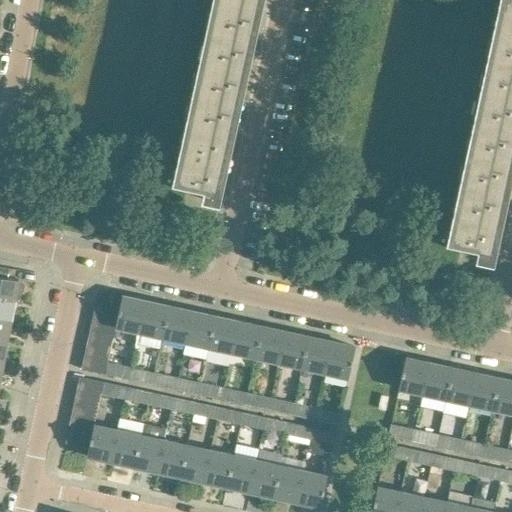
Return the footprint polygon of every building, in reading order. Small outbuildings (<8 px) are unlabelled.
[(213,0),(173,182),(204,188),(202,198),(201,198),(201,199),(219,203),(219,202),(218,202),(220,191),(216,190),(257,0),(213,0)] [(489,250),(511,145),(511,0),(499,0),(447,241),(478,248),(475,257),(475,258),(493,262),(493,261),(492,261),(494,251),(489,250)] [(0,297),(15,300),(17,293),(20,293),(23,291),(24,284),(22,281),(19,281),(19,280),(7,278),(9,268),(0,266),(0,297)] [(114,334),(112,340),(136,345),(138,332),(145,301),(122,296),(119,308),(116,321),(114,334)] [(0,297),(0,318),(12,320),(15,300),(0,297)] [(168,306),(145,301),(138,332),(162,337),(168,306)] [(93,316),(116,321),(119,308),(96,302),(93,316)] [(162,337),(185,342),(192,311),(168,306),(162,337)] [(215,316),(192,311),(185,342),(208,347),(215,316)] [(93,316),(90,329),(114,334),(116,321),(93,316)] [(208,347),(232,352),(238,321),(215,316),(208,347)] [(0,339),(8,341),(12,320),(0,318),(0,339)] [(262,326),(238,321),(232,352),(255,357),(262,326)] [(255,357),(278,363),(285,331),(262,326),(255,357)] [(111,347),(114,334),(90,329),(87,342),(111,347)] [(308,336),(285,331),(278,363),(302,368),(308,336)] [(302,368),(325,373),(332,341),(308,336),(302,368)] [(355,346),(332,341),(325,373),(348,378),(355,346)] [(87,342),(84,356),(108,361),(111,347),(87,342)] [(107,363),(121,366),(125,350),(111,347),(108,361),(107,363)] [(105,374),(107,363),(108,361),(84,356),(82,369),(105,374)] [(429,363),(405,357),(397,398),(421,403),(429,363)] [(128,379),(130,368),(121,366),(107,363),(105,374),(128,379)] [(421,403),(420,406),(442,411),(452,368),(429,363),(421,403)] [(151,384),(154,373),(130,368),(128,379),(151,384)] [(442,411),(442,413),(465,418),(468,404),(475,373),(452,368),(442,411)] [(175,389),(177,378),(154,373),(151,384),(175,389)] [(468,404),(492,409),(498,378),(475,373),(468,404)] [(80,377),(77,390),(100,395),(101,393),(103,382),(80,377)] [(198,394),(200,383),(177,378),(175,389),(198,394)] [(492,409),(511,413),(511,380),(498,378),(492,409)] [(103,382),(101,393),(124,398),(127,387),(103,382)] [(221,399),(224,389),(200,383),(198,394),(221,399)] [(124,398),(147,403),(150,392),(127,387),(124,398)] [(245,405),(247,394),(224,389),(221,399),(245,405)] [(77,390),(74,403),(98,408),(100,395),(77,390)] [(150,392),(147,403),(171,408),(173,397),(150,392)] [(268,410),(270,399),(247,394),(245,405),(268,410)] [(171,408),(194,413),(196,402),(173,397),(171,408)] [(291,415),(294,404),(270,399),(268,410),(291,415)] [(196,402),(194,413),(217,418),(220,407),(196,402)] [(74,403),(71,417),(95,422),(98,408),(74,403)] [(315,420),(317,409),(294,404),(291,415),(315,420)] [(217,418),(241,423),(243,412),(220,407),(217,418)] [(338,425),(340,414),(317,409),(315,420),(338,425)] [(241,423),(264,428),(266,417),(243,412),(241,423)] [(71,417),(68,430),(92,435),(94,425),(95,422),(71,417)] [(266,417),(264,428),(287,433),(290,422),(266,417)] [(287,433),(311,438),(313,428),(290,422),(287,433)] [(140,435),(134,466),(157,471),(164,440),(166,428),(143,423),(140,435)] [(110,461),(117,430),(94,425),(92,435),(89,448),(87,456),(110,461)] [(415,430),(391,425),(388,436),(413,441),(415,430)] [(313,428),(311,438),(334,444),(336,433),(313,428)] [(65,443),(89,448),(92,435),(68,430),(65,443)] [(110,461),(134,466),(140,435),(117,430),(110,461)] [(437,435),(415,430),(413,441),(435,446),(437,435)] [(460,440),(437,435),(435,446),(458,451),(460,440)] [(157,471),(180,476),(187,445),(164,440),(157,471)] [(481,456),(484,445),(460,440),(458,451),(481,456)] [(410,449),(387,444),(384,455),(407,460),(410,449)] [(210,450),(187,445),(180,476),(204,481),(210,450)] [(507,450),(484,445),(481,456),(505,461),(507,450)] [(410,449),(407,460),(431,465),(433,454),(410,449)] [(204,481),(227,487),(234,455),(210,450),(204,481)] [(433,454),(431,465),(454,470),(456,459),(433,454)] [(257,460),(234,455),(227,487),(250,492),(257,460)] [(456,459),(454,470),(477,475),(480,464),(456,459)] [(250,492),(273,497),(280,465),(257,460),(250,492)] [(480,464),(477,475),(501,480),(503,469),(480,464)] [(304,471),(280,465),(273,497),(297,502),(304,471)] [(511,470),(503,469),(501,480),(511,482),(511,470)] [(297,502),(320,507),(327,476),(304,471),(297,502)] [(377,487),(371,511),(396,511),(400,492),(377,487)] [(396,511),(420,511),(424,497),(400,492),(396,511)] [(424,497),(420,511),(444,511),(447,502),(424,497)] [(470,507),(469,511),(493,511),(494,511),(496,502),(473,497),(470,507)] [(444,511),(469,511),(470,507),(447,502),(444,511)]
